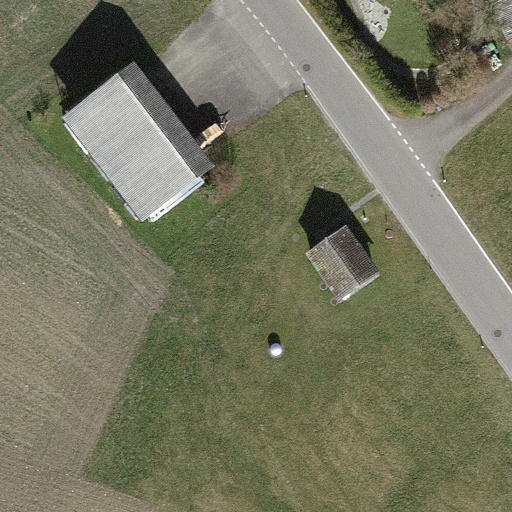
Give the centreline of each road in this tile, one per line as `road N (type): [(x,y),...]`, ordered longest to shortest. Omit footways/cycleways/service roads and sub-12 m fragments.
road 1 (tertiary): [(263,0),(511,337)]
road 2 (track): [(402,180),(511,93)]
